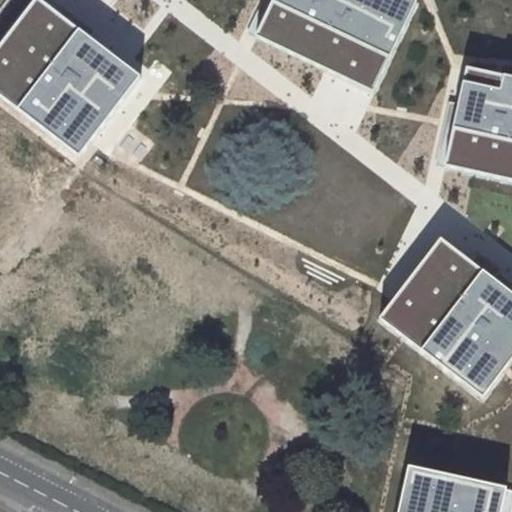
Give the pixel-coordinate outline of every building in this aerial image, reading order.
[(405,0),(404,0),(270,0),(252,38),(365,97),(369,90),(414,4),(411,3),(405,0)] [(32,1),(0,40),(0,102),(73,159),(135,80),(32,1)] [(465,70),(442,168),(511,183),(511,80),(500,78),(465,70)] [(511,362),(511,297),(438,241),(393,302),(378,321),(482,401),(504,373),(511,362)] [(500,511),(505,493),(406,471),(397,511),(500,511)]
